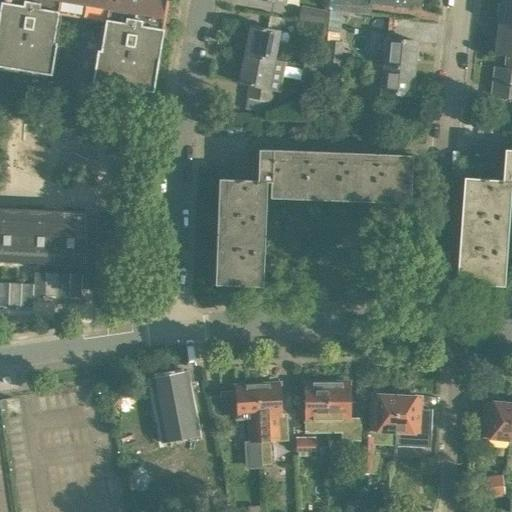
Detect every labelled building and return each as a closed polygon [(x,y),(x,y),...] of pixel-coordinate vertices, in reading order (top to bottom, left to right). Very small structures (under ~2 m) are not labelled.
[(84,0),(0,0),(0,1),(0,66),(50,75),(56,43),(53,42),(56,21),(80,25),(84,0)] [(168,0),(165,0),(84,0),(80,25),(103,29),(100,50),(97,50),(91,82),(152,92),(168,0)] [(370,0),(370,2),(355,0),(334,0),(333,10),(371,15),(373,4),(408,9),(408,5),(422,7),(422,0),(370,0)] [(511,0),(501,0),(501,3),(498,3),(497,12),(500,12),(498,27),(511,28),(511,0)] [(328,13),(301,8),(299,18),(327,24),(328,13)] [(250,26),(245,55),(273,61),(279,31),(250,26)] [(493,49),(495,50),(495,54),(506,55),(504,68),(493,67),(490,97),(511,99),(511,28),(498,27),(497,39),(494,39),(493,49)] [(383,66),(414,69),(416,57),(418,57),(419,46),(417,46),(417,42),(386,39),(383,66)] [(322,47),(321,59),(340,61),(341,49),(322,47)] [(284,63),(273,61),(245,55),(239,84),(249,86),(246,98),(270,103),(273,90),(279,91),(284,63)] [(302,67),(318,70),(320,60),(319,60),(320,57),(315,56),(315,59),(305,57),(302,67)] [(340,61),(321,59),(319,70),(338,73),(340,61)] [(414,69),(383,66),(371,64),(370,76),(382,77),(380,92),(411,96),(412,93),(414,93),(415,82),(413,82),(414,69)] [(318,70),(302,67),(300,82),(315,85),(318,70)] [(0,115),(0,129),(7,129),(8,115),(0,115)] [(216,256),(215,268),(217,268),(216,284),(216,285),(256,287),(256,285),(260,182),(270,182),(270,196),(271,196),(277,196),(277,198),(289,199),(289,197),(312,198),(312,200),(324,200),(324,198),(347,199),(347,201),(359,202),(359,199),(382,200),(381,202),(393,203),(393,201),(408,202),(410,202),(412,155),(258,149),(257,180),(221,178),(221,180),(220,186),(218,185),(218,198),(220,198),(219,220),(217,220),(217,233),(219,233),(218,256),(216,256)] [(457,253),(456,265),(459,265),(458,281),(457,283),(498,286),(498,284),(506,181),(511,181),(511,149),(504,149),(502,179),(465,177),(465,179),(465,184),(463,184),(462,196),(464,196),(462,219),(460,219),(459,231),(461,231),(460,253),(457,253)] [(121,292),(123,243),(125,217),(97,216),(96,223),(85,223),(86,222),(85,222),(86,212),(16,209),(16,205),(4,205),(4,208),(0,208),(0,261),(84,265),(84,262),(95,263),(93,291),(121,292)] [(80,297),(81,271),(45,271),(45,296),(80,297)] [(149,379),(161,443),(199,436),(187,372),(149,379)] [(327,420),(327,383),(304,384),(304,420),(327,420)] [(349,383),(327,383),(327,420),(328,433),(342,433),(342,441),(360,441),(360,418),(350,418),(349,383)] [(287,415),(281,415),(279,384),(257,386),(260,442),(270,441),(270,434),(279,434),(278,429),(287,428),(287,415)] [(260,442),(257,386),(234,387),(236,418),(248,417),(250,442),(250,443),(260,442)] [(368,427),(368,434),(374,434),(374,442),(394,443),(395,432),(396,396),(373,395),(372,427),(368,427)] [(396,396),(395,432),(417,433),(419,397),(396,396)] [(508,440),(511,407),(511,404),(489,402),(485,437),(508,440)] [(328,433),(327,420),(304,420),(304,433),(328,433)] [(314,439),(297,439),(297,453),(297,458),(310,458),(310,452),(314,452),(314,439)] [(271,465),(270,441),(260,442),(261,465),(271,465)] [(360,441),(359,473),(375,474),(377,455),(373,454),(374,442),(360,441)] [(250,442),(246,442),(248,466),(262,466),(262,465),(261,465),(260,442),(250,443),(250,442)] [(482,477),(484,497),(504,494),(502,475),(482,477)]
